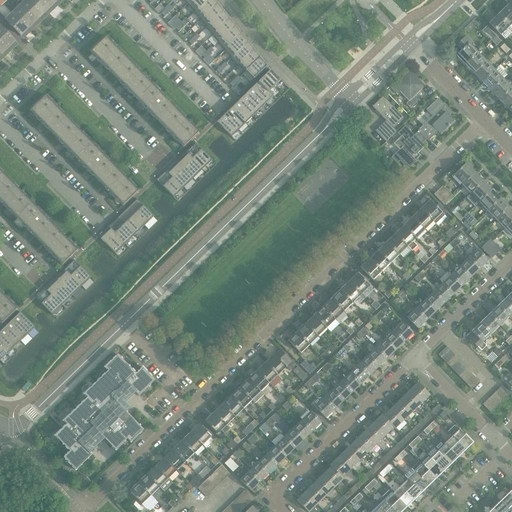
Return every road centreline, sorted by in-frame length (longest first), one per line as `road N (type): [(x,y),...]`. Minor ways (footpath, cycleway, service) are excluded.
road 1 (residential): [(85,511),(484,121)]
road 2 (tertiary): [(13,429),(323,130)]
road 3 (residential): [(287,511),(272,497),(416,355)]
road 4 (residential): [(0,123),(99,225)]
road 5 (residential): [(50,55),(150,156)]
road 6 (residential): [(416,355),(511,261)]
road 7 (tertiary): [(446,11),(345,96)]
road 8 (tertiary): [(345,96),(258,0)]
